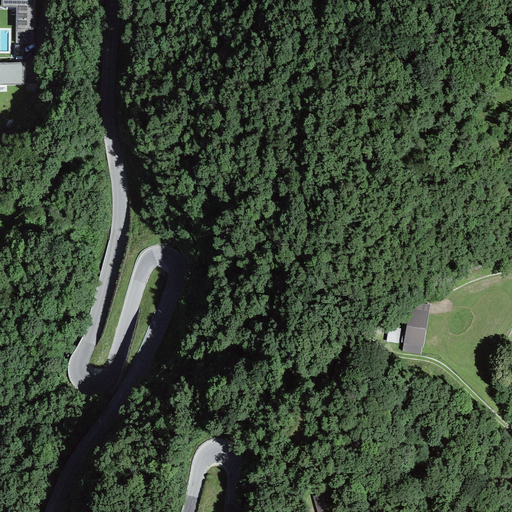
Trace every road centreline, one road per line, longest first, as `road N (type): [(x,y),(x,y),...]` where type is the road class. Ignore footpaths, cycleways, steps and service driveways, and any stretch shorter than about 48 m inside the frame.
road 1 (tertiary): [(111,0),(106,100),(119,226),(78,372),(94,384),(107,379),(150,258),(168,256),(177,271),(137,371),(70,470),(53,511)]
road 2 (track): [(511,430),(434,359),(387,351),(350,326),(338,330)]
road 3 (tertiary): [(188,511),(202,459),(214,450),(232,461),(232,511)]
